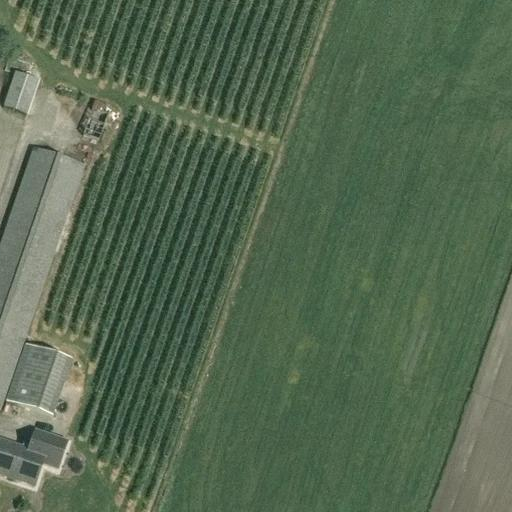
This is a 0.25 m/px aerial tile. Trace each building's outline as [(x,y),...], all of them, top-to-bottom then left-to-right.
[(26,117),(38,83),(14,75),(2,109),(26,117)] [(93,102),(82,137),(99,142),(110,108),(93,102)] [(32,151),(0,245),(0,412),(84,168),(32,151)] [(51,420),(70,363),(25,347),(5,404),(51,420)] [(66,445),(35,434),(28,454),(0,444),(0,478),(34,489),(41,467),(57,472),(66,445)]
